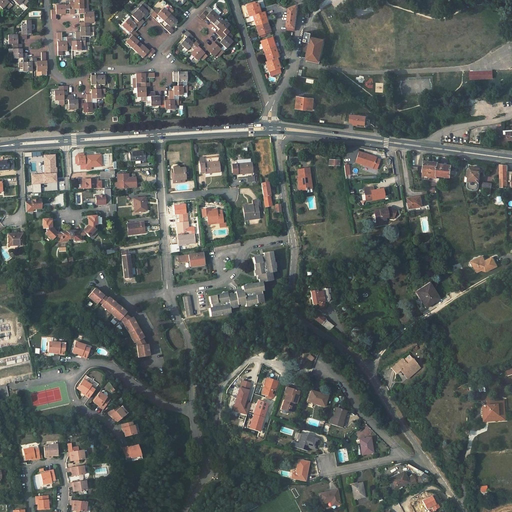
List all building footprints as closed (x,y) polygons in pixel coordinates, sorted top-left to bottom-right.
[(0,0),(0,7),(1,9),(2,8),(2,9),(5,6),(9,9),(12,5),(9,2),(6,0),(0,0)] [(69,9),(69,3),(69,0),(65,0),(66,5),(55,5),(55,6),(55,10),(54,10),(51,10),(51,19),(56,19),(56,15),(58,14),(58,13),(60,13),(60,14),(61,14),(61,15),(64,15),(64,14),(65,14),(65,10),(69,9)] [(73,0),(74,2),(69,3),(69,9),(70,14),(74,14),(74,9),(77,9),(77,8),(78,8),(78,9),(79,14),(84,13),(83,8),(88,8),(88,5),(83,5),(83,0),(73,0)] [(146,4),(144,2),(140,6),(138,8),(131,16),(135,19),(141,25),(144,21),(141,19),(143,17),(142,16),(143,15),(144,16),(147,12),(150,15),(153,11),(146,4)] [(262,13),(261,9),(259,10),(259,8),(257,3),(255,4),(247,6),(246,7),(249,17),(252,16),(262,13)] [(295,31),(298,5),(290,8),(287,30),(295,31)] [(94,16),(94,14),(93,14),(93,13),(89,13),(88,8),(83,8),(84,13),(84,18),(85,18),(85,19),(84,20),(84,22),(80,22),(80,27),(89,27),(89,23),(89,22),(92,22),(93,22),(93,16),(94,16)] [(170,14),(173,11),(172,10),(173,10),(171,8),(170,8),(167,11),(163,8),(160,11),(156,8),(153,11),(150,15),(154,18),(157,15),(159,17),(160,16),(161,17),(160,18),(164,21),(170,14)] [(221,13),(215,8),(213,11),(218,16),(221,13)] [(213,11),(212,10),(211,11),(209,13),(206,11),(205,10),(199,17),(202,20),(205,17),(207,19),(208,18),(209,19),(209,20),(210,20),(209,21),(211,23),(212,22),(212,23),(215,20),(219,23),(222,19),(218,16),(213,11)] [(265,17),(265,16),(266,15),(265,12),(262,13),(252,16),(255,26),(267,22),(265,17)] [(174,24),(177,21),(170,14),(164,21),(167,24),(164,28),(170,34),(174,30),(171,28),(172,26),(172,25),(173,23),(174,24)] [(131,28),(132,27),(133,28),(135,25),(138,28),(141,25),(135,19),(132,21),(131,22),(130,21),(128,19),(124,23),(122,25),(122,26),(125,29),(122,32),(125,36),(128,32),(132,29),(131,28)] [(229,26),(222,19),(219,23),(216,26),(218,28),(219,27),(220,28),(219,29),(216,33),(222,39),(229,32),(226,29),(229,26)] [(31,34),(30,20),(25,21),(25,25),(21,25),(21,26),(21,29),(21,32),(18,32),(18,35),(17,35),(17,39),(26,39),(26,34),(27,34),(27,33),(28,33),(28,34),(31,34)] [(269,29),(268,28),(267,22),(255,26),(259,36),(271,32),(270,28),(269,29)] [(94,32),(94,27),(89,27),(80,27),(80,30),(81,30),(81,31),(80,31),(80,32),(75,32),(76,41),(85,41),(85,36),(86,36),(86,37),(89,37),(89,36),(90,36),(90,32),(94,32)] [(135,39),(138,35),(132,29),(128,32),(132,35),(129,39),(125,42),(126,43),(128,45),(132,49),(139,42),(137,40),(136,41),(135,40),(136,39),(135,39)] [(190,47),(193,43),(190,40),(193,37),(187,31),(183,34),(186,37),(185,39),(185,40),(184,41),(183,40),(177,47),(180,51),(184,47),(187,50),(188,50),(190,48),(190,47)] [(67,46),(67,41),(61,42),(61,32),(57,33),(57,44),(58,44),(58,46),(57,46),(58,56),(63,55),(62,51),(67,51),(67,50),(67,47),(67,46)] [(233,42),(229,39),(232,36),(229,32),(222,39),(223,40),(222,41),(221,40),(219,42),(216,39),(213,43),(220,49),(223,46),(226,49),(230,45),(232,43),(233,42)] [(18,44),(17,41),(16,41),(16,40),(17,40),(17,39),(17,35),(8,35),(8,36),(7,36),(7,39),(8,39),(8,44),(13,44),(13,49),(22,49),(22,44),(18,44)] [(85,43),(85,41),(76,41),(76,42),(74,42),(74,41),(71,41),(71,37),(66,37),(67,41),(67,46),(71,46),(71,51),(77,51),(80,51),(80,50),(81,50),(81,46),(85,46),(85,45),(85,43)] [(273,42),(273,41),(274,40),(273,37),(260,41),(263,51),(275,47),(273,42)] [(320,61),(325,40),(312,37),(307,58),(320,61)] [(199,51),(198,49),(199,49),(197,47),(200,43),(196,40),(193,43),(190,47),(194,50),(190,54),(194,57),(194,58),(196,60),(196,59),(197,60),(200,57),(204,60),(207,56),(204,53),(200,50),(199,51)] [(145,49),(146,48),(145,47),(143,45),(139,42),(132,49),(142,58),(143,57),(146,55),(148,57),(149,58),(155,51),(152,48),(149,51),(147,49),(146,50),(145,49)] [(220,49),(213,43),(211,45),(212,46),(211,47),(210,46),(206,43),(200,50),(204,53),(207,50),(211,54),(210,54),(212,56),(213,56),(217,53),(220,56),(223,52),(220,49)] [(277,54),(276,52),(275,47),(263,51),(267,61),(278,58),(280,57),(278,53),(277,54)] [(21,53),(21,51),(22,51),(22,49),(13,49),(8,49),(8,54),(13,54),(13,58),(22,58),(22,62),(27,62),(27,53),(22,53),(21,53)] [(45,66),(45,64),(46,64),(46,61),(45,52),(41,52),(41,62),(37,62),(37,66),(37,67),(36,67),(36,70),(37,70),(37,71),(41,71),(41,75),(46,75),(46,66),(45,66)] [(37,66),(37,62),(36,58),(32,58),(32,62),(29,62),(29,63),(27,63),(27,62),(22,62),(18,62),(18,67),(23,67),(23,72),(24,72),(27,72),(32,71),(32,67),(37,66)] [(278,63),(278,62),(279,61),(278,58),(267,61),(265,62),(268,72),(269,72),(275,70),(279,69),(280,68),(278,63)] [(187,80),(187,77),(186,72),(181,72),(181,73),(180,73),(180,72),(173,72),(173,82),(177,82),(178,86),(182,86),(182,81),(187,81),(187,80)] [(145,78),(154,78),(154,73),(142,73),(142,75),(141,75),(141,73),(135,74),(136,83),(137,83),(137,84),(140,84),(140,83),(141,83),(145,83),(145,78)] [(105,85),(104,75),(99,75),(99,76),(98,77),(98,75),(90,76),(91,85),(92,85),(92,86),(95,86),(95,85),(95,89),(101,89),(101,85),(105,85)] [(145,90),(145,88),(150,87),(150,83),(145,83),(141,83),(141,88),(136,88),(136,97),(141,97),(141,102),(146,101),(146,97),(146,92),(144,92),(144,90),(145,90)] [(63,93),(63,91),(68,91),(67,86),(58,86),(59,91),(54,91),(54,97),(54,99),(54,100),(59,100),(59,105),(61,105),(64,105),(64,100),(63,95),(62,95),(62,94),(63,93)] [(187,94),(187,86),(182,86),(178,86),(173,86),(173,89),(175,89),(175,91),(173,91),(169,91),(169,100),(174,100),(174,96),(178,95),(183,95),(183,94),(187,94)] [(105,94),(105,89),(101,89),(95,89),(91,89),(91,92),(92,92),(92,94),(91,94),(87,94),(87,103),(92,103),(91,99),(96,99),(97,99),(100,99),(101,99),(101,94),(105,94)] [(155,97),(155,96),(155,92),(146,92),(146,97),(150,97),(150,106),(160,106),(160,105),(160,96),(157,96),(157,97),(155,97)] [(78,109),(77,100),(75,100),(75,101),(73,101),(73,100),(73,95),(63,95),(64,100),(68,100),(68,109),(69,109),(69,110),(72,110),(72,109),(78,109)] [(179,108),(178,100),(174,100),(169,100),(169,101),(167,101),(167,100),(164,100),(164,96),(160,96),(160,105),(165,105),(165,110),(174,109),(174,108),(179,108)] [(314,98),(298,96),(297,108),(306,110),(306,108),(313,109),(313,113),(315,113),(316,104),(314,104),(314,98)] [(96,108),(96,103),(92,103),(87,103),(87,105),(85,105),(85,103),(82,104),(82,99),(77,100),(78,109),(82,108),(83,113),(88,113),(91,113),(92,113),(92,108),(96,108)] [(366,119),(367,116),(355,115),(351,115),(350,123),(354,123),(358,124),(366,124),(366,123),(370,123),(370,119),(366,119)] [(144,151),(121,153),(121,161),(145,160),(145,159),(150,159),(149,152),(144,152),(144,151)] [(361,163),(365,164),(365,163),(373,166),(372,168),(376,169),(380,160),(376,159),(376,158),(359,152),(355,162),(361,164),(361,163)] [(84,156),(84,154),(78,154),(75,157),(76,164),(80,164),(86,164),(86,169),(86,170),(91,169),(91,166),(101,166),(101,155),(84,156)] [(42,156),(43,175),(30,176),(30,184),(32,184),(32,193),(42,193),(41,183),(56,182),(55,174),(57,174),(56,168),(55,168),(54,156),(42,156)] [(203,157),(199,158),(200,172),(205,171),(205,174),(220,172),(219,162),(204,163),(203,157)] [(8,161),(0,161),(0,170),(9,169),(14,168),(13,161),(8,162),(8,161)] [(439,162),(425,161),(424,168),(430,169),(429,177),(431,177),(430,181),(432,181),(432,186),(438,187),(439,178),(437,178),(437,175),(453,177),(454,169),(452,168),(452,165),(438,163),(439,162)] [(237,164),(232,164),(232,173),(237,172),(237,174),(253,173),(252,163),(250,163),(237,164)] [(185,179),(184,168),(179,169),(179,168),(177,167),(174,167),(173,169),(173,173),(172,173),(172,180),(173,180),(174,180),(184,179),(185,179)] [(481,168),(468,167),(467,176),(465,176),(465,182),(468,182),(468,186),(468,187),(469,188),(470,189),(471,189),(475,189),(477,189),(478,188),(478,187),(479,183),(481,168)] [(311,188),(308,168),(297,170),(299,179),(299,181),(298,182),(298,188),(305,187),(305,189),(311,188)] [(135,173),(117,175),(118,182),(118,186),(118,188),(134,187),(134,185),(136,185),(135,173)] [(86,179),(82,179),(82,183),(81,183),(81,189),(95,188),(94,183),(97,183),(97,181),(97,179),(94,179),(86,180),(86,179)] [(271,206),(267,183),(261,184),(265,207),(271,206)] [(384,198),(382,189),(379,190),(379,189),(374,190),(374,191),(371,191),(373,200),(384,198)] [(104,196),(96,196),(96,205),(111,204),(110,193),(104,194),(104,196)] [(422,206),(421,197),(419,198),(418,196),(412,197),(413,198),(408,198),(410,208),(422,206)] [(145,211),(144,202),(145,202),(145,197),(133,198),(135,212),(145,211)] [(41,200),(32,200),(32,202),(32,208),(26,209),(26,212),(34,212),(34,209),(41,208),(41,200)] [(258,200),(252,200),(252,205),(253,207),(248,207),(247,206),(243,206),(244,220),(259,218),(258,206),(259,206),(258,200)] [(179,214),(186,214),(185,204),(175,205),(175,214),(179,214)] [(393,218),(396,210),(388,207),(386,208),(386,209),(374,211),(375,219),(381,218),(381,221),(385,220),(385,217),(385,215),(387,215),(387,216),(393,218)] [(206,209),(201,210),(202,218),(207,217),(207,220),(208,224),(219,223),(223,223),(223,222),(221,210),(216,211),(211,212),(211,210),(210,210),(206,210),(206,209)] [(188,227),(187,213),(186,214),(179,214),(180,223),(177,223),(178,235),(189,234),(188,227)] [(92,216),(88,216),(88,225),(94,225),(97,225),(96,216),(92,216)] [(47,219),(43,220),(43,228),(46,228),(52,228),(51,222),(48,222),(48,219),(47,219)] [(144,222),(127,224),(128,235),(136,234),(136,232),(145,231),(144,222)] [(85,234),(89,237),(95,230),(97,230),(97,225),(94,225),(88,225),(88,227),(87,227),(84,230),(84,232),(85,234)] [(46,232),(45,233),(52,240),(55,236),(56,235),(56,232),(53,230),(52,230),(52,228),(46,228),(46,232)] [(97,230),(95,230),(89,237),(92,240),(98,233),(97,230)] [(71,239),(70,231),(66,231),(66,232),(61,233),(58,234),(58,237),(58,242),(67,241),(67,239),(71,239)] [(74,231),(70,231),(71,239),(73,239),(74,239),(74,241),(83,240),(83,235),(83,232),(80,232),(80,231),(74,232),(74,231)] [(23,245),(23,234),(16,234),(16,235),(8,235),(9,245),(23,245)] [(189,234),(178,235),(179,245),(195,243),(194,234),(189,234)] [(239,240),(213,245),(214,251),(240,246),(239,240)] [(128,250),(121,251),(124,278),(132,278),(132,275),(131,267),(129,256),(128,250)] [(227,293),(209,297),(210,304),(211,308),(209,308),(210,316),(230,312),(230,308),(237,307),(237,305),(245,303),(245,306),(263,302),(261,291),(263,290),(262,282),(272,280),(271,273),(275,272),(271,252),(263,253),(263,256),(258,257),(252,258),(256,276),(258,275),(259,283),(241,286),(242,291),(243,296),(236,298),(235,294),(227,296),(227,293)] [(202,253),(178,257),(178,263),(181,262),(181,263),(185,262),(189,261),(190,267),(204,265),(202,253)] [(497,266),(493,257),(485,261),(483,262),(481,257),(473,261),(478,272),(482,270),(486,271),(497,266)] [(439,299),(429,283),(415,292),(426,308),(439,299)] [(104,296),(95,289),(88,297),(97,304),(99,302),(104,296)] [(315,291),(310,292),(312,304),(318,303),(319,308),(325,307),(324,301),(329,300),(328,293),(327,289),(315,291)] [(193,315),(189,296),(183,297),(187,317),(193,315)] [(126,312),(108,297),(107,299),(102,304),(101,305),(119,320),(120,320),(125,314),(126,312)] [(333,326),(321,317),(319,315),(320,314),(317,312),(312,318),(324,326),(325,325),(331,329),(333,326)] [(130,318),(125,314),(120,320),(123,322),(130,318)] [(144,338),(132,317),(130,318),(123,322),(134,343),(135,342),(142,339),(144,338)] [(56,342),(49,342),(48,353),(55,353),(59,353),(59,354),(65,355),(65,343),(56,342)] [(90,347),(75,342),(72,352),(78,354),(81,355),(81,356),(86,358),(90,347)] [(149,356),(147,344),(145,344),(137,346),(139,357),(149,356)] [(407,364),(413,359),(409,355),(403,360),(407,364)] [(407,379),(420,368),(413,359),(407,364),(403,360),(392,369),(396,374),(400,370),(401,369),(403,371),(402,372),(407,379)] [(276,382),(267,379),(262,394),(272,397),(276,382)] [(95,388),(83,380),(77,388),(82,392),(85,394),(84,395),(89,398),(95,388)] [(248,383),(244,382),(242,389),(239,388),(232,410),(247,414),(250,404),(247,403),(245,402),(251,384),(248,383)] [(295,387),(287,385),(284,393),(287,393),(282,409),(292,412),(293,407),(292,406),(293,405),(294,405),(295,403),(296,403),(298,397),(299,391),(294,390),(295,387)] [(327,396),(311,391),(308,401),(324,406),(327,396)] [(110,400),(99,392),(93,401),(97,404),(100,406),(100,407),(103,409),(110,400)] [(264,411),(266,403),(256,400),(248,428),(258,431),(260,423),(264,411)] [(505,400),(488,401),(488,406),(486,407),(486,415),(489,415),(489,420),(501,420),(501,419),(500,412),(505,411),(505,400)] [(119,408),(117,405),(108,412),(110,416),(111,415),(114,418),(117,422),(125,415),(119,408)] [(122,406),(119,408),(125,415),(128,413),(122,406)] [(341,409),(336,408),(333,418),(332,417),(330,423),(342,427),(344,421),(343,421),(346,411),(343,410),(343,408),(341,408),(341,409)] [(132,421),(121,424),(122,428),(123,428),(124,432),(125,437),(135,434),(133,425),(132,421)] [(314,437),(301,433),(299,440),(298,443),(297,448),(308,451),(309,447),(308,447),(310,440),(313,441),(314,437)] [(309,447),(313,449),(314,446),(316,447),(319,439),(314,437),(313,441),(310,440),(308,447),(309,447)] [(370,438),(359,439),(360,445),(362,454),(373,453),(370,438)] [(48,447),(44,447),(45,457),(49,457),(49,456),(52,456),(58,455),(57,445),(48,445),(48,447)] [(141,455),(138,445),(132,447),(128,448),(128,447),(122,448),(126,460),(131,458),(141,455)] [(33,448),(23,450),(25,460),(31,459),(35,458),(35,459),(40,458),(38,448),(33,449),(33,448)] [(84,459),(83,450),(67,452),(68,456),(70,456),(71,461),(84,459)] [(298,461),(294,460),(292,473),(291,478),(305,481),(309,462),(306,461),(300,460),(298,460),(298,461)] [(83,466),(67,468),(68,472),(70,472),(71,476),(85,474),(83,466)] [(45,473),(40,474),(43,484),(51,483),(51,481),(55,480),(53,470),(49,471),(49,472),(45,473)] [(407,479),(403,472),(394,477),(395,478),(389,481),(393,490),(408,482),(407,479)] [(408,482),(410,485),(416,483),(412,476),(407,479),(408,482)] [(85,480),(69,483),(70,487),(72,487),(73,492),(87,490),(85,480)] [(365,497),(362,483),(351,485),(354,499),(365,497)] [(340,504),(337,490),(331,491),(331,492),(325,493),(319,494),(321,504),(331,501),(331,500),(333,500),(334,505),(340,504)] [(427,507),(432,504),(435,510),(442,506),(439,501),(437,502),(433,494),(423,498),(427,507)] [(47,496),(35,496),(36,501),(37,501),(37,504),(38,509),(48,509),(47,496)] [(86,502),(71,500),(70,505),(72,505),(72,510),(76,511),(79,511),(85,511),(86,502)]
